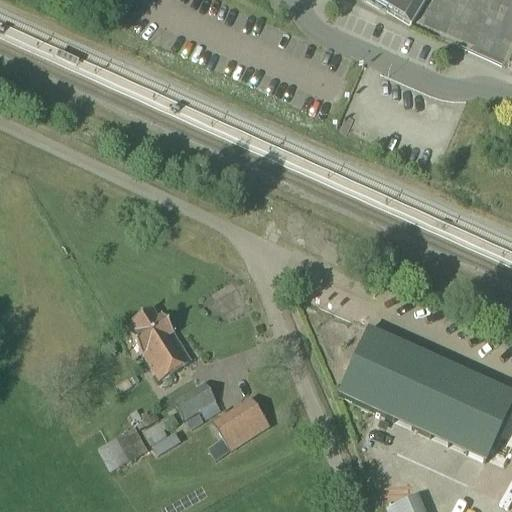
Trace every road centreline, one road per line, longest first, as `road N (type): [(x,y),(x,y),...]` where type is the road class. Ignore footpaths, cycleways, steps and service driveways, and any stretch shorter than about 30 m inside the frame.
road 1 (unclassified): [(354,511),(243,239),(0,121)]
road 2 (unclassified): [(511,97),(487,86),(437,90),(312,32),(289,0)]
